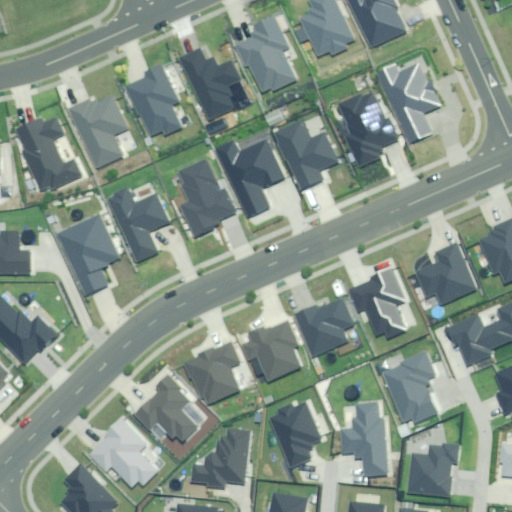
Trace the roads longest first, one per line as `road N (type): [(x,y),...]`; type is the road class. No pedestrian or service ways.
road 1 (tertiary): [(1,469),(155,317),(511,159)]
road 2 (residential): [(0,81),(50,66),(149,16)]
road 3 (residential): [(511,147),(450,0)]
